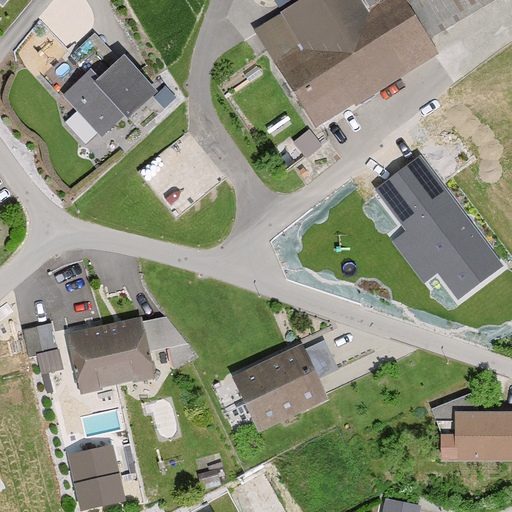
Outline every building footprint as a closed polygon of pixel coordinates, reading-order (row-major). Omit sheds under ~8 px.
[(489,0),(304,0),(256,29),(318,130),(441,55),(430,37),(489,0)] [(160,93),(117,50),(67,99),(110,142),(160,93)] [(420,165),(379,196),(409,235),(397,245),(426,283),(438,273),(459,300),(500,269),(420,165)] [(146,317),(71,335),(86,394),(160,376),(146,317)] [(43,369),(63,365),(54,318),(24,324),(30,353),(39,351),(43,369)] [(309,345),(241,379),(269,434),(336,400),(309,345)] [(511,410),(463,412),(465,463),(511,462),(511,410)] [(90,511),(123,505),(111,452),(72,461),(82,511),(90,511)] [(420,511),(423,502),(387,493),(382,511),(420,511)]
